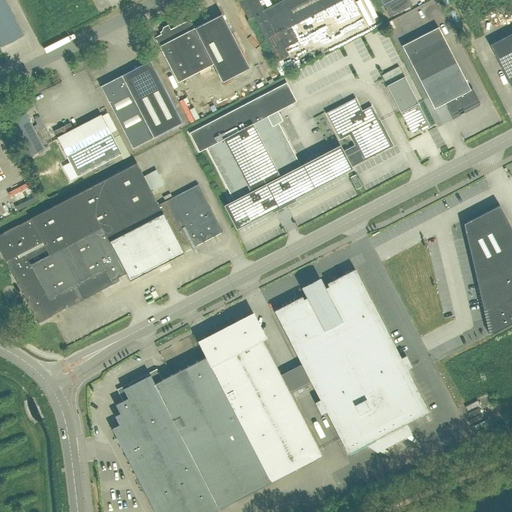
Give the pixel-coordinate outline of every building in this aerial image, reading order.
[(0,0),(0,45),(1,47),(23,36),(4,0),(0,0)] [(56,0),(35,0),(48,25),(65,16),(56,0)] [(78,0),(56,0),(65,16),(82,8),(78,0)] [(289,26),(306,18),(333,4),(340,0),(285,0),(264,11),(258,0),(238,0),(248,19),(253,16),(276,62),(287,56),(284,49),(297,42),(289,26)] [(380,0),(389,17),(412,5),(408,0),(380,0)] [(342,17),(352,10),(345,1),(336,8),(342,17)] [(191,22),(188,21),(157,36),(156,40),(159,46),(178,82),(213,64),(222,82),(249,68),(221,14),(194,28),(191,22)] [(311,20),(291,28),(296,39),(316,31),(311,20)] [(402,46),(406,55),(434,109),(446,103),(452,116),(459,112),(459,114),(464,112),(463,110),(479,102),(472,88),(470,90),(438,27),(402,46)] [(511,33),(489,45),(511,88),(511,33)] [(182,123),(159,78),(130,93),(123,78),(121,75),(106,83),(100,86),(132,148),(153,138),(182,123)] [(430,127),(418,104),(405,76),(387,85),(401,112),(412,134),(419,130),(420,132),(430,127)] [(283,202),(337,174),(344,170),(336,153),(332,156),(332,157),(312,167),(310,164),(301,168),(278,123),(283,121),(278,111),(297,102),(286,82),(189,134),(198,152),(207,148),(235,203),(227,206),(238,226),(269,209),(271,213),(275,212),(273,209),(284,203),(283,202)] [(341,152),(341,151),(336,153),(344,170),(372,156),(377,154),(376,153),(392,145),(372,106),(362,111),(355,98),(326,113),(339,140),(349,134),(355,145),(341,152)] [(188,105),(194,116),(203,111),(197,100),(188,105)] [(26,113),(11,121),(30,156),(45,149),(26,113)] [(121,154),(110,133),(102,115),(94,119),(57,138),(77,177),(121,154)] [(101,182),(0,234),(0,249),(21,291),(22,291),(38,323),(60,311),(61,311),(118,281),(117,277),(126,273),(130,280),(184,252),(163,212),(137,163),(101,182)] [(357,189),(360,188),(361,187),(355,175),(351,178),(357,189)] [(198,185),(159,205),(163,212),(184,252),(192,248),(193,251),(196,249),(195,246),(223,232),(198,185)] [(511,266),(511,229),(499,205),(463,224),(477,284),(511,266)] [(511,266),(477,284),(483,309),(511,294),(511,266)] [(321,414),(326,411),(348,454),(366,444),(368,446),(376,452),(402,438),(409,428),(407,423),(428,412),(407,369),(412,367),(406,355),(401,358),(373,304),(359,276),(355,269),(327,283),(328,286),(303,299),(302,296),(274,311),(292,346),(301,364),(281,375),(290,393),(311,382),(320,400),(315,402),(321,414)] [(511,294),(483,309),(489,335),(511,322),(511,294)] [(233,330),(200,347),(205,358),(206,357),(271,483),(322,455),(290,393),(281,375),(252,320),(241,326),(235,324),(233,330)] [(206,357),(205,358),(162,380),(227,505),(271,483),(206,357)] [(213,511),(227,505),(162,380),(158,371),(118,391),(123,400),(115,404),(120,413),(115,415),(120,424),(111,429),(154,511),(213,511)] [(473,398),(460,404),(462,408),(475,403),(473,398)]
